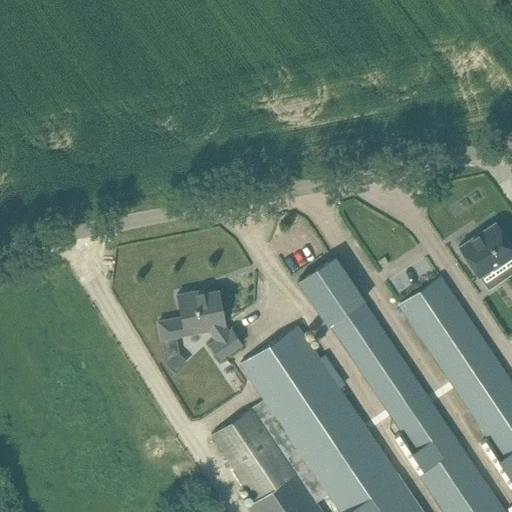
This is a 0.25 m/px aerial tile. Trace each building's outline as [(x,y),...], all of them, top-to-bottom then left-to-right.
[(511,246),(495,222),(458,246),(479,276),(487,290),(511,273),(511,246)] [(421,511),(296,325),(240,362),(265,399),(328,494),(340,511),(503,511),(331,255),(298,277),(415,452),(409,461),(443,511),(421,511)] [(398,303),(511,474),(511,381),(441,275),(398,303)] [(162,341),(210,331),(215,340),(209,344),(219,358),(241,343),(231,329),(228,331),(224,325),(224,324),(218,290),(195,294),(194,291),(177,294),(181,317),(158,321),(162,341)] [(265,399),(210,435),(256,501),(248,506),(252,511),(324,511),(317,501),(328,494),(265,399)]
